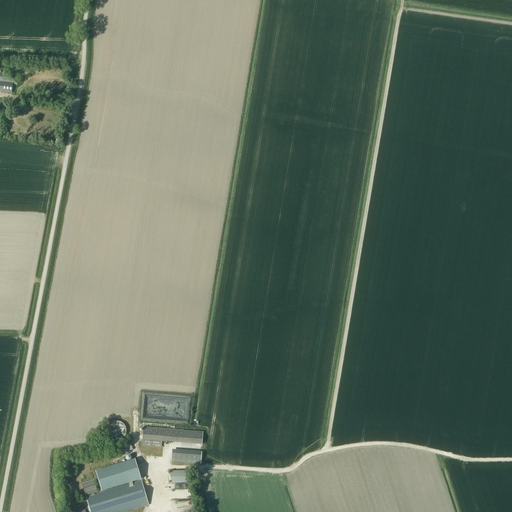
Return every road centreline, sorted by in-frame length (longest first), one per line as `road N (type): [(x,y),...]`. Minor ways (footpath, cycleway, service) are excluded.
road 1 (unclassified): [(0,510),(84,62),(88,0)]
road 2 (track): [(134,415),(136,450),(147,470),(282,471),(314,454),(391,443),(511,459)]
